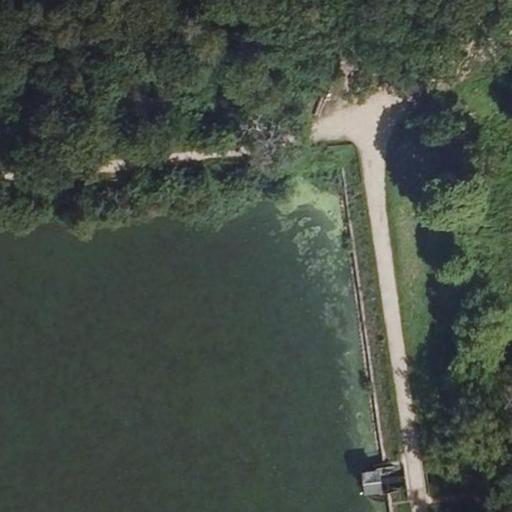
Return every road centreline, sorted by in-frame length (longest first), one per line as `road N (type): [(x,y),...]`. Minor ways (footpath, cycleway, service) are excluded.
road 1 (track): [(370,124),(419,505)]
road 2 (track): [(0,180),(146,166),(370,124)]
road 3 (track): [(511,43),(455,59),(370,124)]
